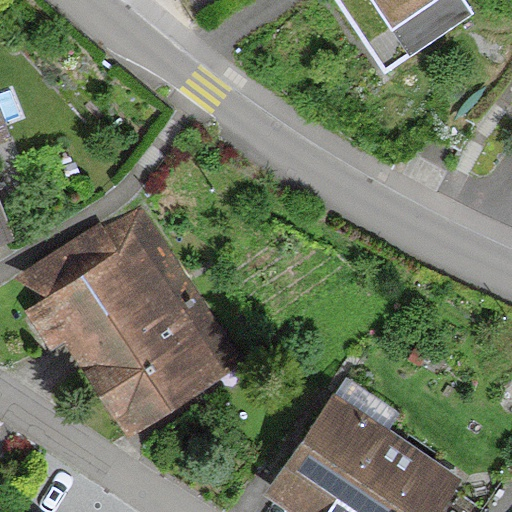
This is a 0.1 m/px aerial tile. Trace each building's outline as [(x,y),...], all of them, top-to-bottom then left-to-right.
[(331,0),(349,26),(387,79),(409,63),(411,66),(476,21),(461,0),(331,0)] [(0,111),(0,144),(12,139),(0,111)] [(0,252),(17,245),(0,204),(0,252)] [(247,365),(142,206),(105,231),(101,225),(15,281),(19,286),(17,287),(31,308),(27,311),(56,354),(65,348),(128,443),(247,365)] [(444,511),(463,483),(333,399),(266,504),(278,511),(444,511)]
